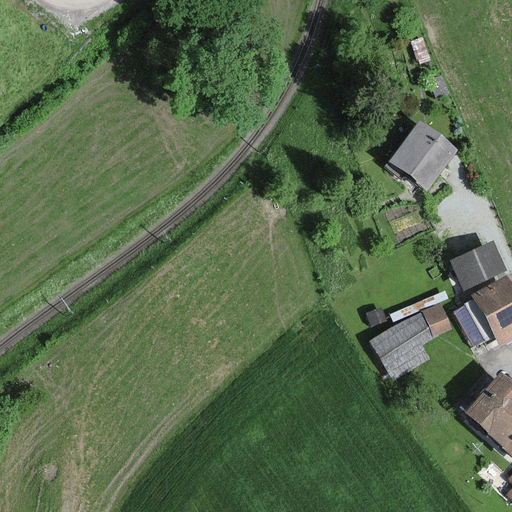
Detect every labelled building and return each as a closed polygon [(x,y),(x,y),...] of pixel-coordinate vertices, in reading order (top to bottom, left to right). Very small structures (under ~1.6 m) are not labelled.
[(444,95),(438,78),(427,83),(433,99),(444,95)] [(411,128),(381,167),(418,194),(447,155),(411,128)] [(485,247),(445,264),(458,292),(497,274),(485,247)] [(511,337),(511,302),(500,281),(466,300),(493,348),(511,337)] [(448,331),(437,308),(364,341),(381,380),(426,360),(419,344),(448,331)] [(454,419),(508,468),(511,464),(511,401),(504,395),(489,380),(454,419)] [(511,469),(502,480),(511,489),(511,469)]
